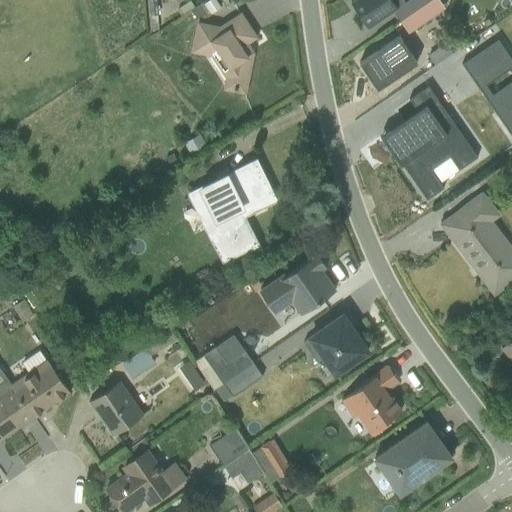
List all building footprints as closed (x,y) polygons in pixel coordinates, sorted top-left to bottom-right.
[(214,24),(237,11),(230,0),(205,0),(191,9),(197,20),(214,24)] [(368,25),(402,0),(401,0),(354,0),(351,2),(368,25)] [(255,38),(239,10),(237,11),(214,24),(197,20),(193,21),(188,51),(207,55),(211,48),(224,69),(221,87),(243,91),(251,51),(246,43),(255,38)] [(458,35),(467,50),(487,37),(478,23),(458,35)] [(359,63),(377,89),(416,61),(399,36),(359,63)] [(433,195),(466,171),(413,98),(379,122),(433,195)] [(270,195),(252,158),(186,190),(221,259),(256,242),(240,210),(270,195)] [(493,294),(511,278),(511,250),(489,221),(497,215),(480,194),(440,226),(493,294)] [(334,291),(319,270),(321,267),(312,255),(262,291),(275,309),(288,299),(300,316),(334,291)] [(367,351),(339,313),(304,339),(332,377),(367,351)] [(120,376),(144,358),(131,341),(107,358),(120,376)] [(204,341),(194,346),(220,393),(250,376),(231,343),(211,354),(204,341)] [(511,367),(511,341),(499,352),(511,367)] [(19,368),(34,354),(26,345),(10,359),(19,368)] [(70,392),(44,360),(11,385),(34,418),(70,392)] [(395,382),(385,369),(342,402),(368,437),(400,413),(383,391),(395,382)] [(0,436),(2,439),(34,418),(11,385),(0,372),(0,436)] [(140,415),(116,381),(88,401),(112,435),(140,415)] [(398,495),(449,459),(424,425),(374,461),(398,495)] [(33,448),(41,443),(29,426),(21,432),(33,448)] [(225,484),(250,470),(225,426),(200,440),(225,484)] [(260,436),(249,443),(267,472),(278,465),(260,436)] [(102,488),(118,511),(123,511),(140,501),(145,507),(185,481),(173,462),(160,470),(145,448),(120,465),(125,473),(102,488)] [(264,490),(243,499),(248,511),(255,511),(271,505),(264,490)]
